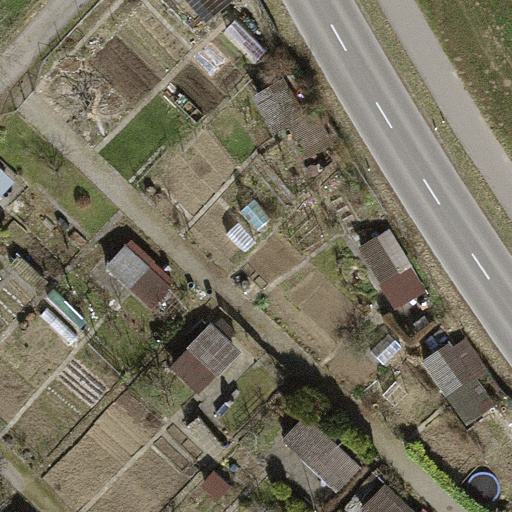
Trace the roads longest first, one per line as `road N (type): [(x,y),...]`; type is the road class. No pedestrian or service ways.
road 1 (track): [(0,77),(458,511)]
road 2 (tertiary): [(511,309),(463,244),(317,0)]
